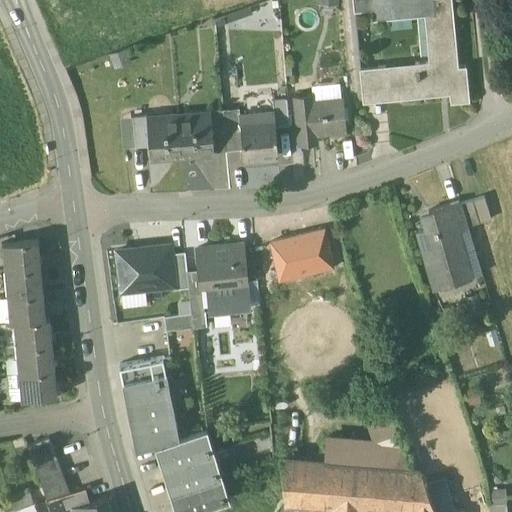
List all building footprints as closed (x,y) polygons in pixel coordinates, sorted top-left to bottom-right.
[(351,0),(330,0),(332,21),(352,21),(351,0)] [(458,65),(452,0),(433,0),(435,12),(429,13),(429,14),(425,14),(429,60),(386,64),(386,71),(385,71),(387,94),(362,96),(363,100),(450,92),(451,101),(470,99),(466,65),(458,65)] [(370,0),(372,19),(425,14),(429,14),(429,13),(435,12),(433,0),(370,0)] [(386,64),(359,67),(362,96),(387,94),(385,71),(386,71),(386,64)] [(341,86),(313,89),(313,93),(314,100),(342,98),(341,86)] [(342,98),(314,100),(313,93),(294,95),(299,143),(318,141),(317,132),(346,129),(343,98),(342,98)] [(289,124),(287,98),(273,99),(274,117),(275,117),(276,126),(289,124)] [(239,107),(223,109),(227,149),(243,148),(240,120),(241,120),(241,114),(240,114),(239,107)] [(223,109),(210,110),(211,120),(214,150),(227,149),(223,109)] [(147,114),(120,116),(122,145),(149,144),(148,124),(147,114)] [(211,120),(194,121),(194,117),(179,118),(182,152),(196,151),(196,153),(214,151),(214,150),(211,120)] [(241,120),(240,120),(243,148),(243,158),(278,155),(276,126),(275,117),(274,117),(241,120)] [(148,124),(149,144),(150,156),(168,155),(168,153),(182,152),(179,118),(164,119),(165,123),(148,124)] [(491,216),(484,193),(472,197),(479,220),(479,219),(491,216)] [(472,197),(461,200),(468,223),(479,220),(472,197)] [(461,200),(460,198),(449,201),(457,227),(468,224),(468,223),(461,200)] [(457,227),(449,201),(428,207),(433,223),(417,227),(434,285),(471,274),(457,227)] [(323,227),(270,238),(279,276),(333,264),(323,227)] [(115,246),(120,289),(177,283),(174,250),(172,239),(115,246)] [(38,240),(2,243),(4,270),(40,266),(38,240)] [(243,242),(197,246),(199,267),(201,283),(202,283),(208,282),(246,278),(243,242)] [(174,250),(177,283),(189,281),(185,249),(174,250)] [(40,266),(4,270),(6,295),(43,292),(40,266)] [(199,267),(188,268),(190,292),(203,290),(202,283),(201,283),(199,267)] [(246,278),(208,282),(210,308),(249,304),(246,278)] [(203,290),(190,292),(193,311),(194,325),(206,324),(203,290)] [(43,292),(6,295),(9,322),(13,321),(46,318),(46,317),(43,292)] [(193,311),(165,315),(166,329),(194,325),(193,311)] [(46,318),(13,321),(15,346),(52,343),(49,317),(46,317),(46,318)] [(52,343),(15,346),(18,372),(54,369),(52,343)] [(179,434),(163,356),(120,363),(137,447),(154,442),(179,434)] [(54,369),(18,372),(20,399),(57,395),(54,369)] [(179,434),(154,442),(162,467),(215,450),(207,425),(206,426),(179,434)] [(49,437),(26,446),(31,457),(53,448),(49,437)] [(53,448),(31,457),(35,467),(57,459),(53,448)] [(215,450),(162,467),(170,491),(223,473),(215,450)] [(436,511),(437,511),(421,468),(280,457),(285,500),(285,501),(298,502),(314,503),(330,504),(363,507),(413,511),(430,511),(436,511)] [(57,459),(35,467),(39,478),(61,469),(57,459)] [(61,469),(39,478),(43,488),(66,479),(61,469)] [(223,473),(170,491),(176,511),(184,511),(231,497),(223,473)] [(66,479),(43,488),(47,499),(61,495),(70,492),(66,479)] [(26,491),(24,493),(10,497),(14,510),(32,504),(33,504),(28,488),(27,489),(26,490),(26,491)] [(61,495),(47,499),(52,511),(68,511),(67,508),(61,495)] [(111,511),(107,497),(89,502),(91,511),(111,511)] [(280,505),(276,511),(294,511),(298,502),(285,501),(285,500),(280,504),(280,505)] [(91,511),(89,502),(67,508),(68,511),(91,511)] [(329,511),(330,504),(314,503),(314,511),(329,511)]
